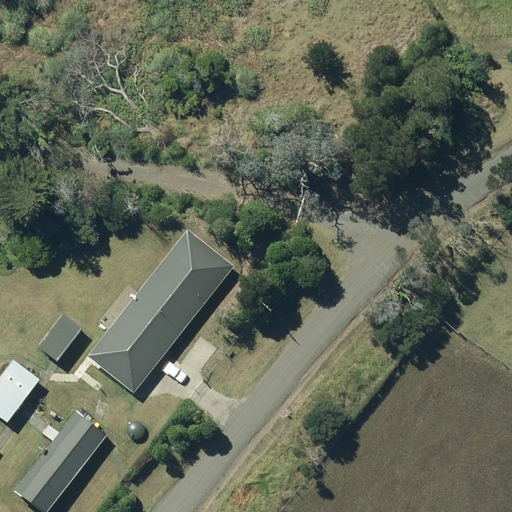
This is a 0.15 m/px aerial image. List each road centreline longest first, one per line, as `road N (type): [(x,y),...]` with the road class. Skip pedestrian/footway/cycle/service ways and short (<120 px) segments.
road 1 (unclassified): [(390,230),(191,174),(0,145)]
road 2 (unclassified): [(390,230),(177,511)]
road 3 (unclassified): [(511,169),(390,230)]
